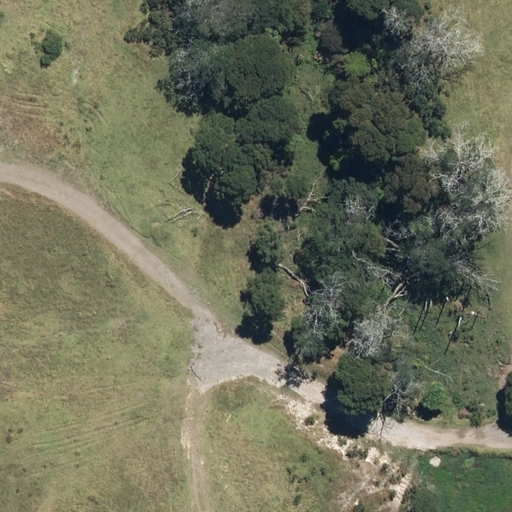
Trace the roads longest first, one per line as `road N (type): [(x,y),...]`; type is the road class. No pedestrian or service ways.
road 1 (track): [(511,436),(408,429),(316,387),(205,315),(77,204),(0,164)]
road 2 (track): [(205,315),(207,511)]
